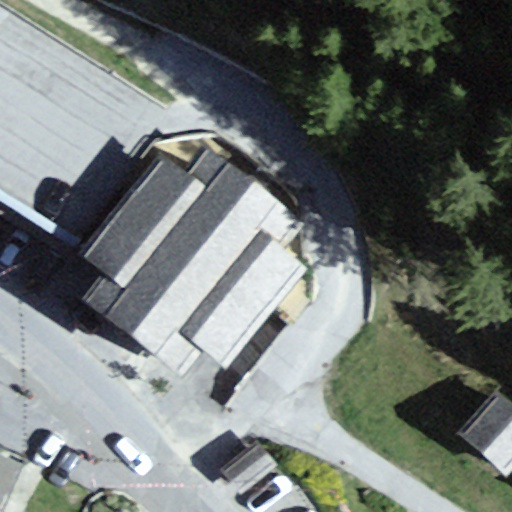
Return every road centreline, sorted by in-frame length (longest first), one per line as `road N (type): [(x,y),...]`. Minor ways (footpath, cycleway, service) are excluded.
road 1 (track): [(266,437),(347,302),(308,161),(60,0)]
road 2 (residential): [(86,386),(266,437),(415,511)]
road 3 (tertiary): [(185,511),(86,386)]
